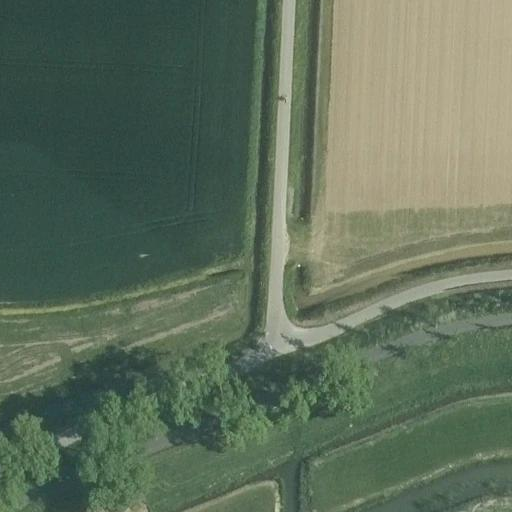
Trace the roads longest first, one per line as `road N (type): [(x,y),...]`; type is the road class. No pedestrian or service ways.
road 1 (unclassified): [(1,511),(427,331),(511,313)]
road 2 (track): [(117,511),(457,367),(511,362)]
road 3 (unclassified): [(273,352),(288,0)]
road 4 (unclassified): [(0,468),(273,352)]
road 5 (unclassified): [(273,352),(437,286),(511,275)]
